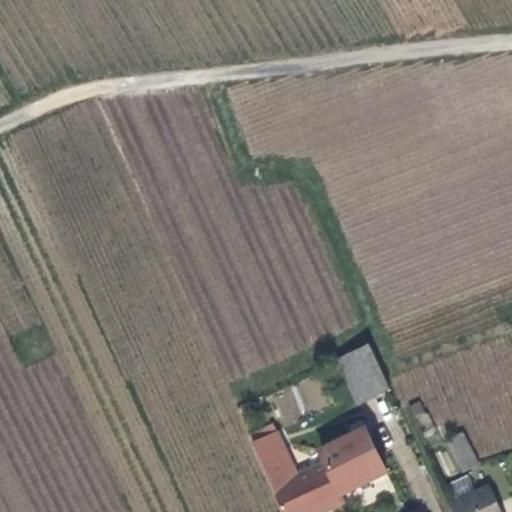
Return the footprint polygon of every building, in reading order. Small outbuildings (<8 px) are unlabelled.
[(359,406),(391,391),(370,347),(338,361),(359,406)] [(354,438),(367,432),(358,415),(346,421),(354,438)] [(323,511),(345,504),(342,497),(387,476),(367,432),(354,438),(321,454),(326,465),(296,478),(275,432),(251,444),(281,511),(323,511)] [(478,464),(462,433),(446,442),(463,472),(478,464)] [(455,496),(473,489),(468,475),(450,482),(455,496)] [(499,511),(489,489),(449,507),(451,511),(499,511)]
